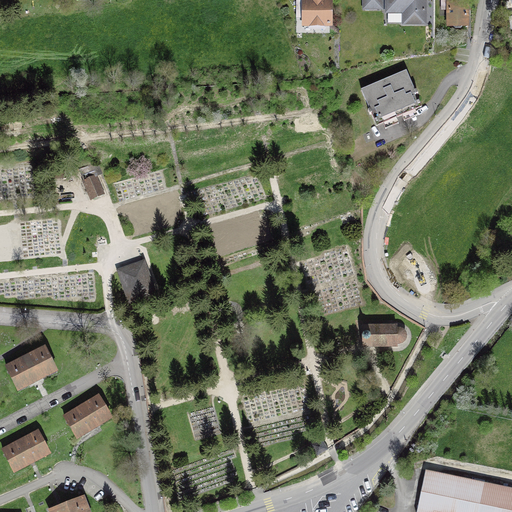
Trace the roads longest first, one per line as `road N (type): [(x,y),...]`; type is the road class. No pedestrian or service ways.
road 1 (residential): [(511,301),(456,316),(424,311),(384,281),(376,256),(389,192),(474,75),(492,0)]
road 2 (tertiary): [(303,495),(395,439),(511,301)]
road 3 (residential): [(137,511),(94,476),(65,474),(0,501)]
road 4 (residential): [(128,360),(155,511)]
road 5 (residential): [(0,318),(108,330),(122,338),(128,360)]
road 6 (residential): [(128,360),(0,430)]
